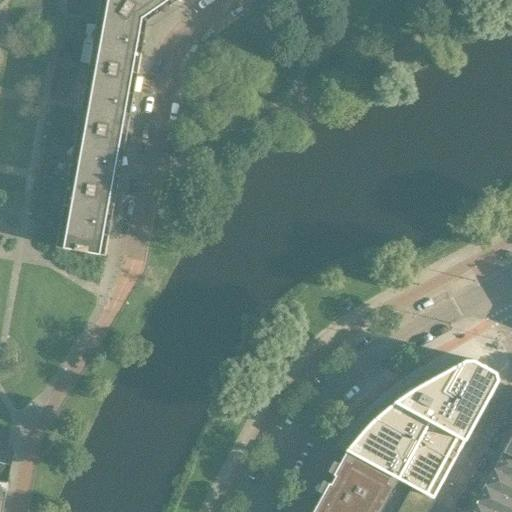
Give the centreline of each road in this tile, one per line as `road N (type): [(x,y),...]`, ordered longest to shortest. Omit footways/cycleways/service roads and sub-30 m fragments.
road 1 (residential): [(255,511),(298,433),(347,376),(403,334),(492,289)]
road 2 (residential): [(116,301),(133,262),(166,76),(196,24),(229,0)]
road 3 (residential): [(443,511),(511,387)]
